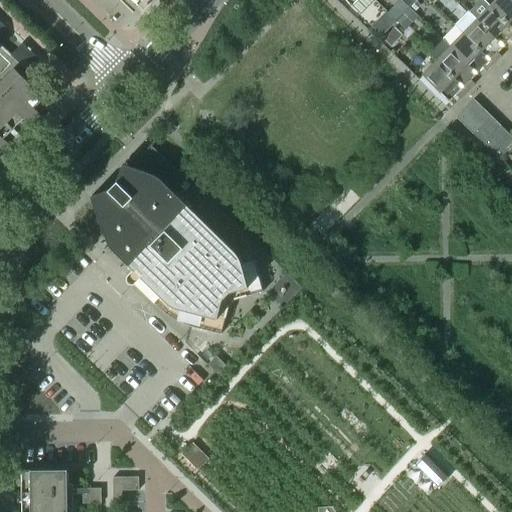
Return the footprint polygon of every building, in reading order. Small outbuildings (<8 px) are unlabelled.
[(511,1),(510,0),(496,0),(490,6),(511,28),(511,1)] [(511,28),(490,6),(476,20),(503,47),(510,40),(511,42),(511,28)] [(503,47),(476,20),(468,12),(454,25),(463,34),(494,64),(501,57),(497,53),(503,47)] [(494,64),(463,34),(449,48),(476,74),(483,68),(487,72),(494,64)] [(39,62),(21,45),(11,55),(28,73),(39,62)] [(476,74),(449,48),(436,61),(467,92),(474,84),(470,81),(476,74)] [(467,92),(436,61),(422,76),(449,102),(456,95),(460,99),(467,92)] [(41,117),(33,110),(44,98),(9,64),(0,73),(0,77),(3,81),(0,83),(0,156),(1,158),(11,148),(3,140),(24,119),(31,127),(41,117)] [(490,117),(473,100),(456,118),(473,134),(490,117)] [(482,143),(499,126),(490,117),(473,134),(482,143)] [(491,153),(509,135),(499,126),(482,143),(491,153)] [(499,160),(511,146),(511,137),(509,135),(491,153),(499,160)] [(234,252),(193,211),(205,199),(151,146),(154,143),(153,142),(138,160),(131,167),(123,164),(116,183),(109,190),(91,197),(107,242),(113,251),(128,265),(130,262),(136,267),(127,276),(126,277),(126,279),(126,281),(126,282),(127,284),(132,286),(135,285),(136,284),(144,276),(150,281),(147,284),(166,302),(168,304),(170,306),(173,307),(175,308),(178,309),(192,313),(189,326),(221,335),(229,306),(234,300),(263,292),(255,262),(254,260),(241,263),(240,261),(239,258),(238,256),(236,254),(234,252)] [(445,473),(421,453),(411,464),(434,485),(445,473)] [(67,511),(67,470),(20,471),(20,511),(67,511)] [(113,478),(113,504),(122,504),(122,491),(125,491),(138,491),(138,478),(113,478)] [(101,504),(101,489),(93,489),(93,494),(82,494),(82,504),(101,504)]
